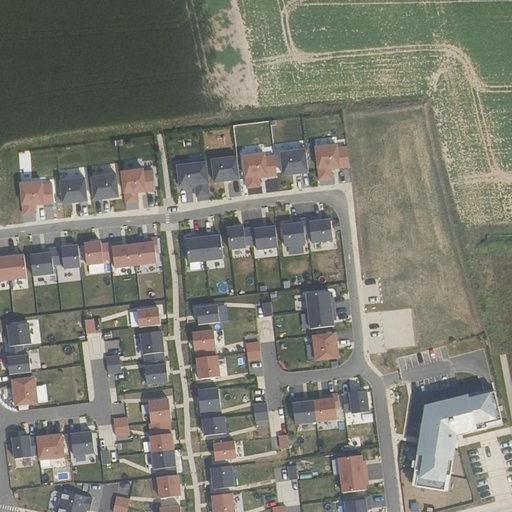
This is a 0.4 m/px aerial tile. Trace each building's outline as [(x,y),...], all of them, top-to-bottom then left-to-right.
[(339,146),(318,148),(321,180),(334,178),(333,171),(352,169),(349,147),(339,148),(339,146)] [(308,151),(283,153),(285,176),(310,173),(308,151)] [(266,154),(245,157),(249,188),(261,187),(260,179),(279,177),(277,156),(267,157),(266,154)] [(239,157),(214,160),(217,183),(242,180),(239,157)] [(192,162),(179,164),(182,187),(192,186),(193,191),(197,190),(198,197),(212,195),(208,163),(192,165),(192,162)] [(155,167),(124,171),(128,202),(140,200),(139,192),(158,190),(155,167)] [(118,173),(93,176),(95,199),(121,196),(118,173)] [(87,177),(62,180),(64,202),(89,199),(87,177)] [(34,205),(51,205),(50,181),(16,182),(17,216),(35,215),(34,205)] [(316,218),(308,219),(311,244),(335,241),(333,221),(317,223),(316,218)] [(311,244),(308,219),(299,220),(300,225),(284,227),(287,247),(311,244)] [(280,248),(277,227),(262,228),(261,225),(253,226),(255,247),(258,247),(258,250),(280,248)] [(255,247),(253,226),(229,229),(231,250),(255,247)] [(225,259),(222,236),(213,237),(212,234),(205,235),(208,261),(225,259)] [(208,261),(205,235),(197,236),(198,239),(188,240),(191,263),(208,261)] [(160,251),(158,237),(150,238),(150,243),(135,245),(138,265),(159,262),(157,251),(160,251)] [(113,262),(111,243),(103,244),(103,241),(87,243),(89,264),(113,262)] [(83,267),(80,246),(56,248),(59,270),(83,267)] [(59,270),(56,248),(48,249),(48,253),(33,254),(35,276),(57,274),(56,270),(59,270)] [(29,278),(26,254),(16,256),(16,253),(9,254),(12,280),(29,278)] [(0,281),(12,280),(9,254),(1,255),(2,257),(0,257),(0,281)] [(332,292),(308,295),(310,312),(336,309),(335,302),(333,302),(332,292)] [(273,303),(265,304),(267,317),(275,316),(273,303)] [(222,323),(220,306),(198,309),(200,325),(222,323)] [(163,325),(161,309),(139,311),(141,328),(163,325)] [(336,309),(310,312),(313,329),(336,327),(335,317),(337,316),(336,309)] [(97,333),(95,319),(87,320),(88,334),(97,333)] [(33,344),(31,323),(11,325),(12,340),(7,341),(9,350),(30,347),(30,345),(33,344)] [(167,359),(164,331),(143,334),(146,361),(167,359)] [(199,358),(219,356),(216,331),(194,333),(197,358),(199,358)] [(340,359),(337,333),(315,336),(318,361),(340,359)] [(104,342),(106,353),(118,351),(116,340),(104,342)] [(248,352),(262,351),(261,343),(247,344),(248,352)] [(30,347),(9,350),(11,374),(33,372),(30,347)] [(262,351),(248,352),(249,360),(263,359),(262,351)] [(123,364),(122,356),(108,358),(109,366),(123,364)] [(219,356),(199,358),(201,379),(222,377),(219,356)] [(146,361),(148,384),(170,381),(167,358),(167,359),(146,361)] [(123,364),(109,366),(110,374),(124,372),(123,364)] [(40,403),(37,378),(14,380),(17,405),(40,403)] [(220,389),(200,391),(202,412),(223,410),(220,389)] [(504,425),(494,390),(425,408),(415,486),(451,492),(458,449),(454,448),(455,442),(459,442),(460,436),(504,425)] [(368,391),(344,394),(346,413),(353,412),(354,415),(370,413),(368,391)] [(329,401),(315,402),(318,422),(339,419),(339,414),(346,413),(344,394),(329,396),(329,401)] [(301,399),(291,400),(293,415),(295,415),(296,425),(318,422),(315,402),(301,404),(301,399)] [(171,400),(150,402),(153,423),(172,421),(173,421),(171,400)] [(268,404),(255,405),(256,413),(269,412),(268,404)] [(223,410),(202,412),(203,420),(204,419),(224,417),(223,410)] [(269,412),(256,413),(257,421),(270,420),(269,412)] [(224,417),(204,419),(206,436),(228,433),(226,417),(224,417)] [(130,426),(129,418),(115,419),(116,427),(130,426)] [(175,450),(172,421),(153,423),(150,423),(154,453),(175,450)] [(364,434),(372,433),(371,423),(363,424),(364,434)] [(130,426),(116,427),(117,436),(131,434),(130,426)] [(78,430),(69,431),(71,444),(73,444),(75,455),(96,452),(94,432),(78,433),(78,430)] [(63,434),(38,437),(40,453),(41,459),(66,456),(63,434)] [(40,453),(38,437),(31,438),(31,435),(14,437),(17,458),(33,456),(33,454),(40,453)] [(277,450),(288,449),(287,436),(277,436),(277,450)] [(236,441),(215,444),(217,460),(238,458),(236,441)] [(110,450),(102,451),(104,465),(112,464),(110,450)] [(175,450),(154,453),(157,478),(159,478),(178,475),(175,450)] [(363,456),(340,459),(342,476),(368,473),(367,465),(364,466),(363,456)] [(213,469),(215,489),(236,487),(233,466),(213,469)] [(299,480),(298,466),(290,467),(291,480),(299,480)] [(368,473),(342,476),(344,493),(345,493),(346,499),(371,496),(370,490),(367,491),(366,481),(369,480),(368,473)] [(178,475),(159,478),(161,498),(182,496),(179,475),(178,475)] [(94,498),(64,491),(59,511),(86,511),(87,509),(92,510),(94,498)] [(236,511),(234,494),(213,496),(215,511),(236,511)] [(372,505),(371,496),(346,499),(347,511),(367,511),(367,506),(372,505)] [(131,500),(118,497),(116,505),(130,508),(131,500)]
